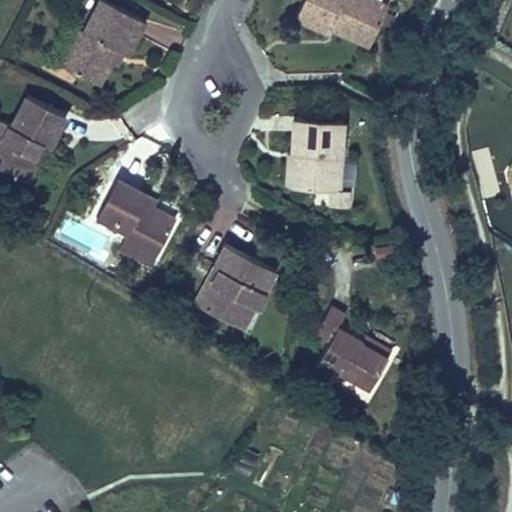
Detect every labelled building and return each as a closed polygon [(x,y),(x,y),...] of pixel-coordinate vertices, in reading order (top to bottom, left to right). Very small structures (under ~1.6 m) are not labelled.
[(75,25),(55,61),(92,80),(112,42),(123,49),(140,17),(111,0),(97,0),(81,28),(75,25)] [(334,32),(335,29),(338,21),(371,35),(386,0),(307,0),(301,18),(334,32)] [(371,35),(338,21),(335,29),(368,43),(371,35)] [(0,166),(21,178),(59,109),(21,88),(5,117),(0,114),(0,166)] [(340,192),(344,120),(296,118),(294,153),(294,155),(298,155),(296,189),(329,191),(340,192)] [(511,151),(501,169),(503,180),(511,186),(511,151)] [(296,189),(298,155),(294,155),(289,154),(288,183),(296,189)] [(343,159),(341,181),(353,181),(355,160),(343,159)] [(126,227),(122,233),(153,250),(173,213),(151,201),(141,196),(145,188),(116,172),(95,210),(126,227)] [(155,193),(145,188),(141,196),(151,201),(155,193)] [(340,192),(329,191),(329,207),(348,208),(348,192),(340,192)] [(153,250),(122,233),(116,244),(147,261),(153,250)] [(227,239),(216,259),(225,265),(219,277),(205,278),(195,298),(233,318),(245,296),(258,303),(260,304),(270,287),(266,286),(277,266),(227,239)] [(225,265),(216,259),(205,278),(219,277),(225,265)] [(258,303),(245,296),(233,318),(246,324),(258,303)] [(318,355),(368,383),(385,352),(360,338),(363,333),(338,319),(343,309),(328,301),(312,330),(327,338),(318,355)] [(392,341),(367,327),(363,333),(360,338),(385,352),(392,341)]
